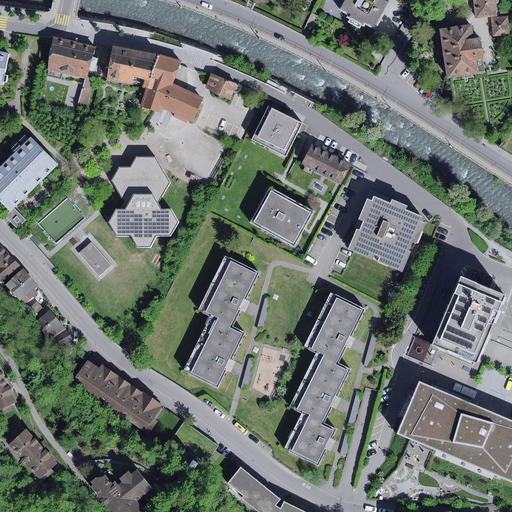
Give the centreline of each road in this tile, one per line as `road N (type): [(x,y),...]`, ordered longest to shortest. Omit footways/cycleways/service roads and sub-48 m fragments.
road 1 (residential): [(511,276),(473,256),(451,217),(314,115),(187,57),(52,29)]
road 2 (residential): [(0,230),(116,354),(287,477),(354,511)]
road 3 (secondary): [(205,0),(380,87)]
road 4 (secondary): [(380,87),(511,170)]
